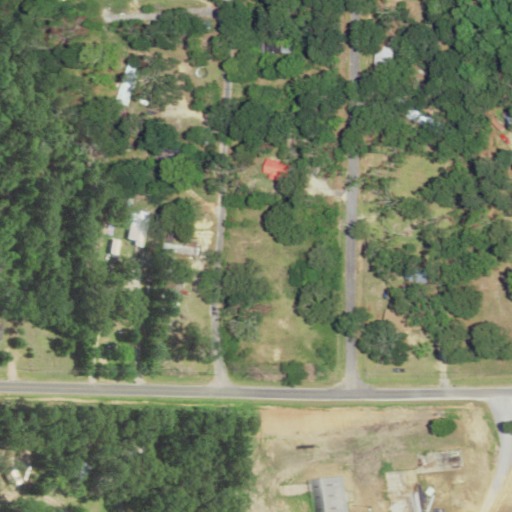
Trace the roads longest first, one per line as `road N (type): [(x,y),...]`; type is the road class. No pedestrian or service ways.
road 1 (residential): [(511,392),(0,384)]
road 2 (residential): [(355,392),(351,0)]
road 3 (residential): [(223,0),(219,390)]
